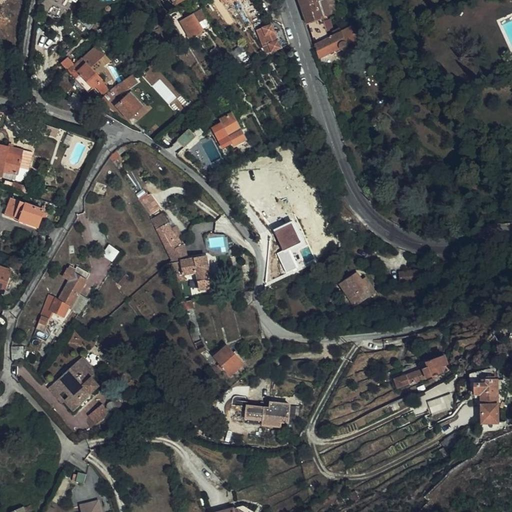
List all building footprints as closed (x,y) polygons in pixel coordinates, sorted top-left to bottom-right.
[(300,0),(314,44),(328,37),(315,0),(300,0)] [(200,22),(207,18),(202,7),(195,11),(200,22)] [(204,32),(192,16),(180,24),(192,41),(204,32)] [(283,27),(282,25),(278,22),(273,21),(270,22),(271,23),(274,31),(283,27)] [(268,54),(288,43),(283,27),(274,31),(271,23),(257,28),(268,54)] [(328,37),(314,44),(319,57),(357,38),(351,25),(340,31),(339,27),(332,30),(333,33),(328,37)] [(97,44),(67,70),(84,90),(89,86),(91,89),(93,87),(101,82),(101,81),(92,68),(106,54),(97,44)] [(250,60),(246,52),(239,57),(244,64),(250,60)] [(132,75),(118,84),(120,89),(115,92),(118,96),(138,83),(132,75)] [(101,82),(93,87),(100,96),(108,91),(101,82)] [(128,119),(142,107),(130,93),(119,103),(117,100),(115,103),(128,119)] [(249,137),(231,113),(222,119),(225,123),(223,125),(236,142),(238,139),(241,143),(249,137)] [(191,130),(168,150),(176,156),(197,138),(191,130)] [(0,174),(19,179),(26,152),(1,145),(0,148),(0,174)] [(26,187),(23,186),(9,181),(7,184),(25,191),(26,187)] [(147,196),(140,200),(150,215),(157,210),(147,196)] [(42,216),(43,212),(43,210),(12,198),(6,214),(38,226),(42,216)] [(157,230),(173,261),(174,264),(182,280),(185,278),(191,292),(196,290),(197,293),(217,283),(207,261),(199,265),(188,242),(182,245),(171,222),(157,230)] [(27,242),(30,234),(21,231),(18,239),(27,242)] [(294,253),(286,233),(275,238),(283,257),(294,253)] [(111,245),(105,254),(113,260),(120,250),(111,245)] [(0,291),(4,293),(12,271),(0,267),(0,266),(2,259),(0,258),(0,291)] [(70,307),(77,295),(90,273),(78,265),(75,269),(71,266),(66,276),(70,279),(57,301),(49,298),(37,330),(43,333),(53,313),(65,317),(70,307)] [(422,279),(420,268),(400,271),(401,282),(422,279)] [(372,292),(361,276),(355,270),(339,281),(355,306),(372,292)] [(364,274),(361,276),(372,292),(376,290),(364,274)] [(248,307),(256,298),(256,289),(238,295),(248,307)] [(79,312),(86,300),(77,295),(70,307),(79,312)] [(193,308),(181,312),(184,320),(197,316),(193,308)] [(244,361),(246,359),(236,350),(234,352),(226,345),(214,359),(233,376),(245,362),(244,361)] [(12,347),(13,360),(18,361),(24,361),(24,346),(12,347)] [(79,360),(95,377),(99,372),(84,356),(79,360)] [(387,382),(390,391),(402,386),(402,387),(424,379),(425,382),(430,379),(429,377),(435,375),(433,369),(440,367),(436,357),(418,364),(418,362),(411,365),(415,373),(402,378),(401,379),(400,379),(399,380),(398,380),(397,379),(396,379),(395,379),(387,382)] [(93,378),(95,377),(79,360),(52,385),(61,395),(67,389),(72,394),(66,400),(67,401),(75,410),(94,393),(93,392),(100,385),(93,378)] [(401,379),(402,378),(403,376),(403,373),(401,370),(399,369),(396,370),(394,371),(393,373),(393,375),(393,377),(395,379),(396,379),(397,379),(398,380),(399,380),(400,379),(401,379)] [(482,423),(498,423),(498,390),(502,390),(502,380),(495,380),(487,380),(487,384),(475,384),(475,409),(482,409),(482,423)] [(63,404),(67,401),(66,400),(61,395),(52,385),(49,389),(63,404)] [(109,411),(110,412),(113,413),(116,412),(118,410),(119,408),(119,405),(118,402),(116,400),(113,400),(111,400),(108,402),(107,404),(107,408),(108,409),(109,411)] [(111,413),(110,412),(109,411),(108,409),(107,408),(103,404),(90,415),(98,424),(111,413)] [(288,423),(289,406),(270,404),(270,406),(248,404),(246,419),(263,421),(263,426),(280,428),(280,423),(288,423)] [(85,483),(87,474),(79,473),(77,482),(85,483)] [(101,511),(99,501),(79,507),(80,511),(101,511)]
